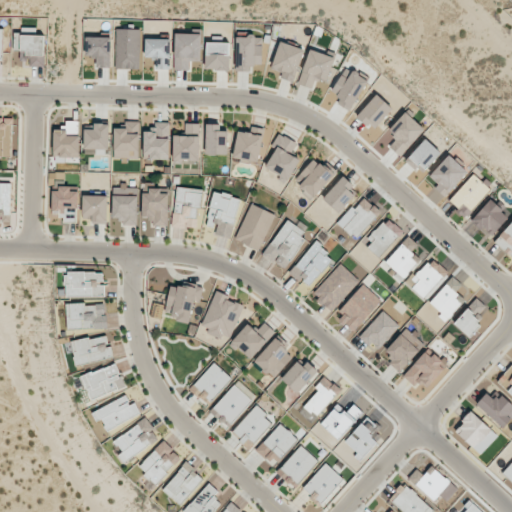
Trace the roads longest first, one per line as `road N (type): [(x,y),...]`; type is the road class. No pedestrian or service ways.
road 1 (residential): [(0,247),(186,254),(252,278),(509,511)]
road 2 (residential): [(511,293),(327,130),(277,104),(0,93)]
road 3 (residential): [(136,251),(135,305),(148,370),(164,398),(280,511)]
road 4 (residential): [(347,511),(511,324)]
road 5 (residential): [(36,94),(35,248)]
